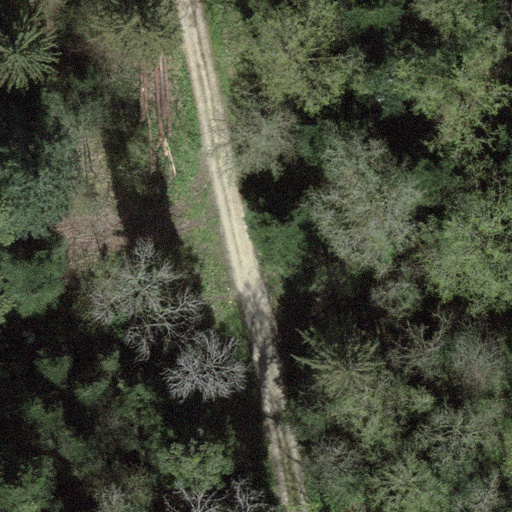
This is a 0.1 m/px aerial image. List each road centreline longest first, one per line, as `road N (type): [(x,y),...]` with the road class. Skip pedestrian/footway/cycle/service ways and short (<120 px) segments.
road 1 (track): [(292,511),(219,86),(196,0)]
road 2 (track): [(511,72),(444,163),(269,353)]
